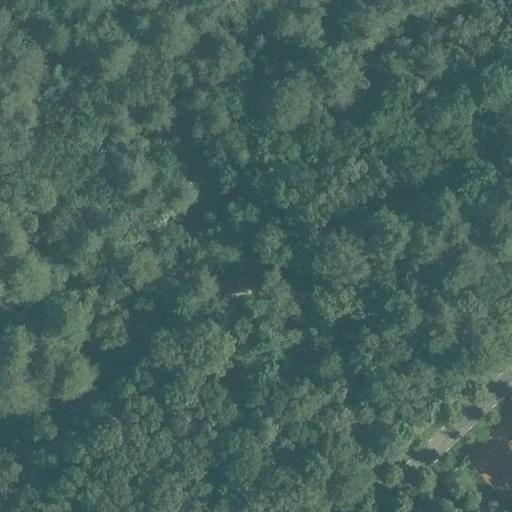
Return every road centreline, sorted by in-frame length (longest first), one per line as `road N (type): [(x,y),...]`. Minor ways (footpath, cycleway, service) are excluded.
road 1 (track): [(511,111),(466,119),(319,285),(296,295),(254,291),(150,345),(52,430),(37,471),(1,511)]
road 2 (tertiary): [(381,511),(511,381)]
